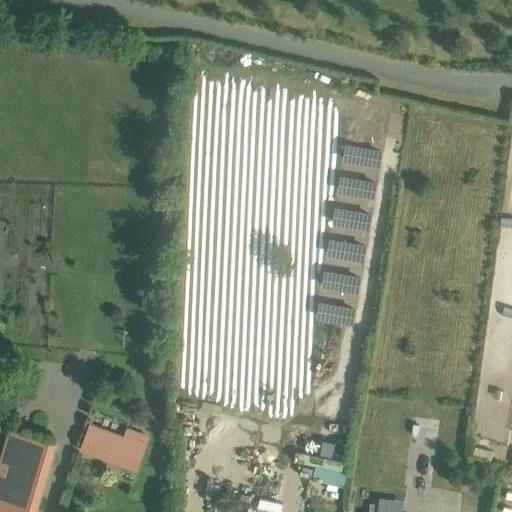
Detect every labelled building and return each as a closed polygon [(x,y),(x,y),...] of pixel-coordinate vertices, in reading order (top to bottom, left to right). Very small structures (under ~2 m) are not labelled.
[(345,146),(342,164),(379,169),(382,151),(345,146)] [(339,177),(336,195),(374,201),(377,184),(339,177)] [(335,209),(332,226),(368,232),(371,215),(335,209)] [(329,241),(326,258),(363,264),(366,247),(329,241)] [(324,272),(321,289),(358,296),(361,279),(324,272)] [(318,304),(315,321),(353,327),(355,310),(318,304)] [(89,425),(80,451),(136,473),(149,439),(126,430),(123,438),(89,425)] [(239,441),(236,457),(278,466),(282,449),(239,441)] [(438,483),(453,480),(450,463),(434,466),(438,483)] [(331,511),(337,493),(282,481),(274,511),(331,511)] [(0,496),(0,511),(35,511),(37,508),(0,496)]
